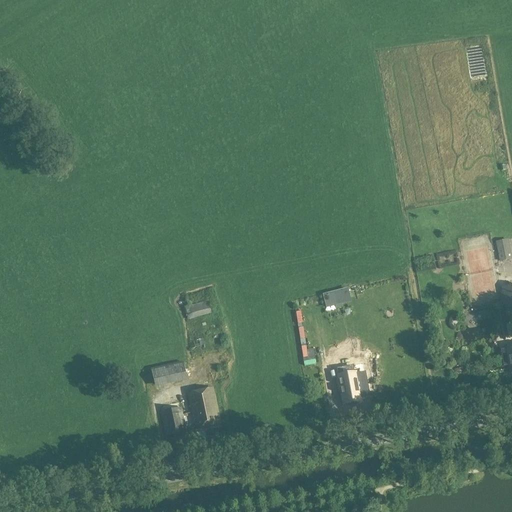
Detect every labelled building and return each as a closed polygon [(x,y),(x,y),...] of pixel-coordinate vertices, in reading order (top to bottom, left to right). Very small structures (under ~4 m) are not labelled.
[(496,242),(500,262),(511,260),(508,239),(496,242)] [(347,289),(315,298),(316,302),(325,300),(326,304),(349,298),(347,289)] [(188,320),(212,314),(209,301),(185,307),(188,320)] [(189,341),(191,350),(204,348),(202,339),(189,341)] [(341,354),(341,362),(321,363),(322,374),(354,372),(353,354),(341,354)] [(182,361),(146,369),(150,386),(185,379),(182,361)] [(207,366),(201,367),(204,384),(211,383),(207,366)] [(343,404),(360,401),(356,379),(339,382),(343,404)] [(196,430),(220,424),(212,389),(188,394),(196,430)] [(181,408),(161,413),(166,436),(186,432),(181,408)]
